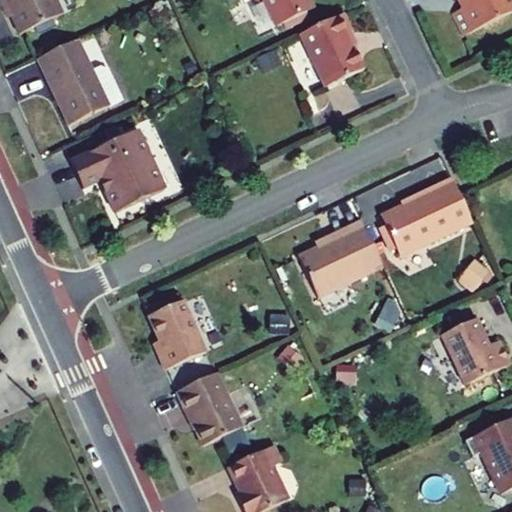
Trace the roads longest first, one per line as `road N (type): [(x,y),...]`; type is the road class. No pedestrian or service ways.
road 1 (residential): [(46,304),(448,114)]
road 2 (residential): [(141,511),(46,304)]
road 3 (residential): [(448,114),(390,0)]
